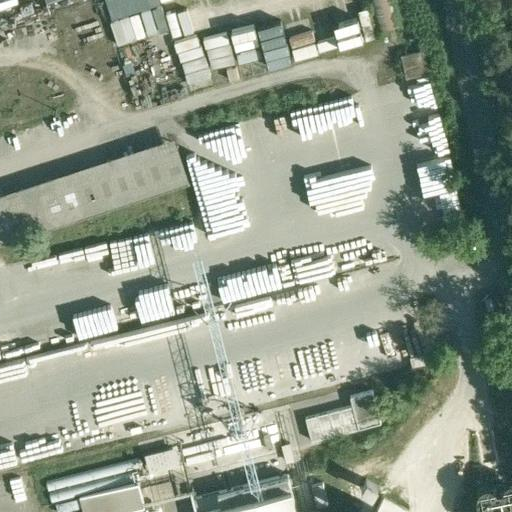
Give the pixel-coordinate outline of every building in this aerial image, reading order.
[(107,0),(110,16),(165,6),(163,0),(107,0)] [(400,0),(368,0),(377,31),(406,24),(400,0)] [(302,57),(348,45),(338,5),(308,13),(311,22),(237,41),(244,65),(300,50),(302,57)] [(424,50),(401,55),(406,79),(430,73),(424,50)] [(0,202),(58,184),(70,221),(188,184),(173,137),(0,191),(0,202)] [(0,202),(0,244),(70,221),(58,184),(0,202)] [(353,405),(306,417),(312,441),(358,429),(358,428),(381,423),(373,390),(350,396),(353,405)] [(16,431),(0,433),(0,463),(21,460),(16,431)] [(297,511),(288,474),(195,498),(198,511),(323,511),(318,509),(306,511),(297,511)] [(378,484),(366,476),(361,485),(373,493),(378,484)] [(323,480),(311,483),(317,504),(328,501),(323,480)] [(138,481),(80,496),(84,511),(118,511),(144,505),(138,481)] [(511,481),(503,483),(506,500),(511,498),(511,481)] [(494,485),(478,488),(481,505),(498,501),(494,485)] [(374,511),(405,511),(408,508),(384,494),(374,511)]
